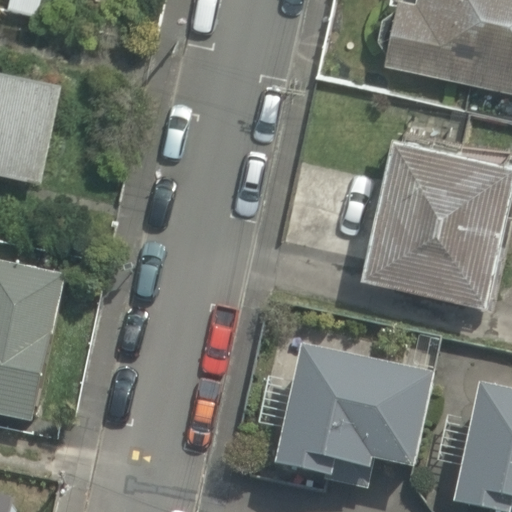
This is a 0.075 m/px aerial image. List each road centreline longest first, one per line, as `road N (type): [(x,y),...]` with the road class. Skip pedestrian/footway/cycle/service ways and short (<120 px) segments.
road 1 (residential): [(146,511),(251,0)]
road 2 (unknown): [(152,483),(0,452)]
